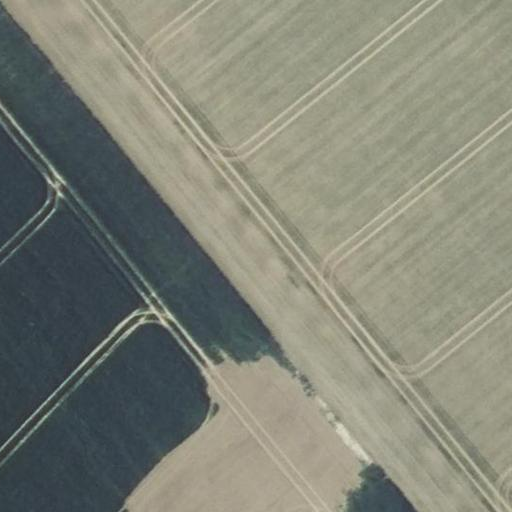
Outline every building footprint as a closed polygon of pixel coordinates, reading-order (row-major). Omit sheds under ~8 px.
[(232,99),(245,119),(354,45),(341,25),(232,99)] [(262,135),(280,155),(377,68),(359,48),(262,135)] [(301,184),(403,104),(387,83),(284,163),(301,184)] [(329,219),(427,130),(409,110),(311,199),(329,219)] [(337,226),(353,245),(452,164),(437,144),(337,226)] [(381,278),(476,194),(459,175),(364,258),(381,278)] [(485,203),(389,288),(407,309),(503,224),(485,203)] [(430,343),(511,268),(511,237),(509,234),(412,323),(430,343)] [(511,288),(438,347),(455,368),(511,322),(511,288)] [(511,341),(466,381),(483,401),(511,376),(511,341)] [(511,393),(490,412),(506,431),(511,426),(511,393)]
